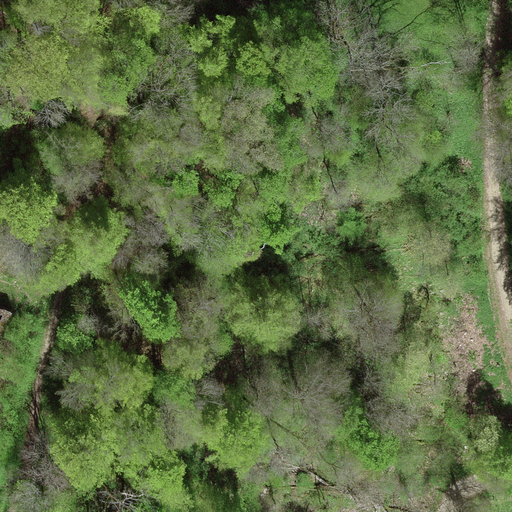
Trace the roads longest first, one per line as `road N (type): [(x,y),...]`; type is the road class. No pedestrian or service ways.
road 1 (track): [(9,511),(83,195),(94,81),(88,0)]
road 2 (track): [(511,318),(490,164),(498,0)]
